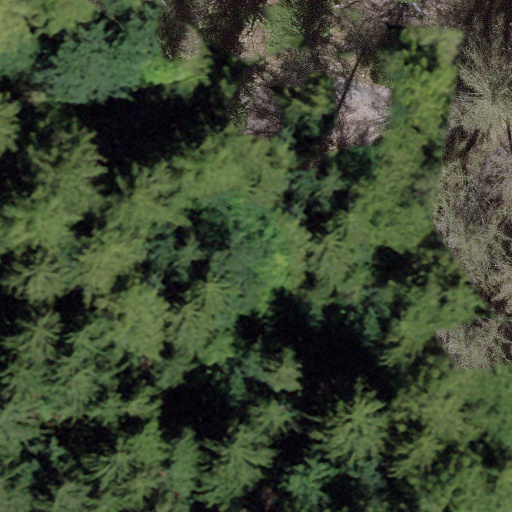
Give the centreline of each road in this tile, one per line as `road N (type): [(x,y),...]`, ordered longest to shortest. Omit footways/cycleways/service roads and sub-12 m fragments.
road 1 (track): [(418,0),(0,175)]
road 2 (track): [(282,511),(449,296),(511,163)]
